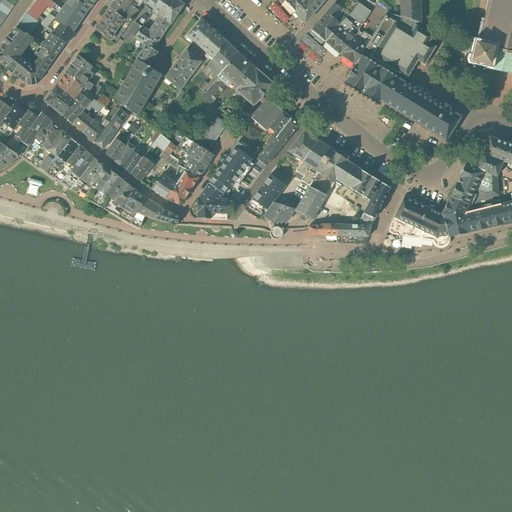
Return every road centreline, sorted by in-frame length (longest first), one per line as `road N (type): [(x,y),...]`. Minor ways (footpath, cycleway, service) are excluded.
road 1 (residential): [(35,98),(180,212)]
road 2 (residential): [(406,166),(370,249),(310,250)]
road 3 (residential): [(317,100),(229,222)]
road 4 (residential): [(180,212),(264,96)]
road 5 (residential): [(406,166),(421,174),(448,163),(480,116),(511,124)]
